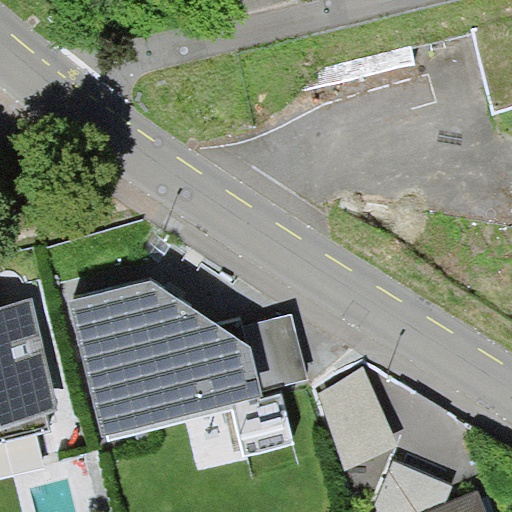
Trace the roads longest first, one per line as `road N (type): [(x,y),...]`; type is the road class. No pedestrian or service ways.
road 1 (tertiary): [(76,104),(271,249),(511,392)]
road 2 (residential): [(76,104),(474,0)]
